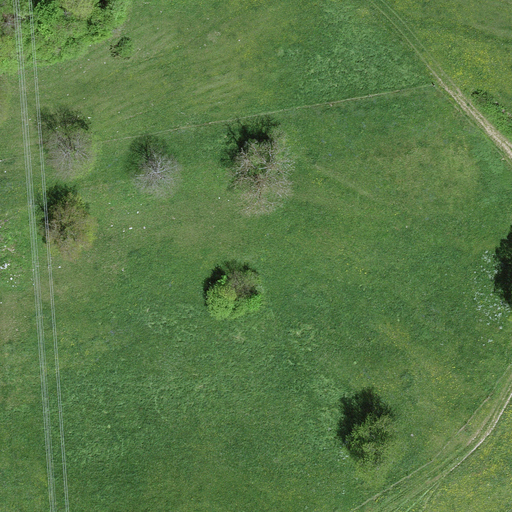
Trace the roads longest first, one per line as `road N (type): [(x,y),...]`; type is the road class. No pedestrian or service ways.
road 1 (track): [(376,0),(511,147)]
road 2 (track): [(511,384),(458,457),(364,511)]
